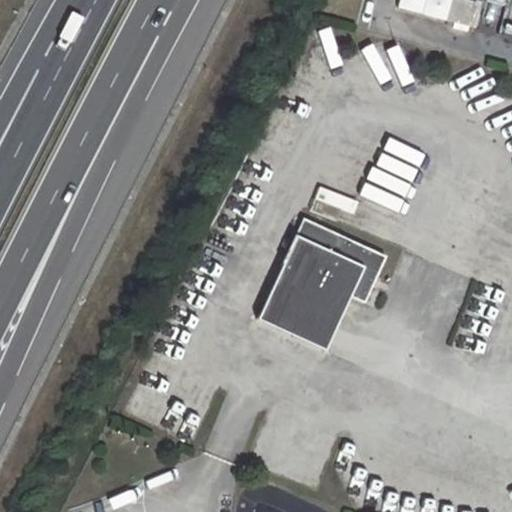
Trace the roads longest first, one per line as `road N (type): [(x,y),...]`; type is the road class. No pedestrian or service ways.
road 1 (unknown): [(147,511),(197,480),(240,407),(258,392),(511,380)]
road 2 (trunk): [(0,391),(147,79),(144,22)]
road 3 (trunk): [(0,307),(144,22)]
road 4 (trunk): [(56,74),(0,187)]
